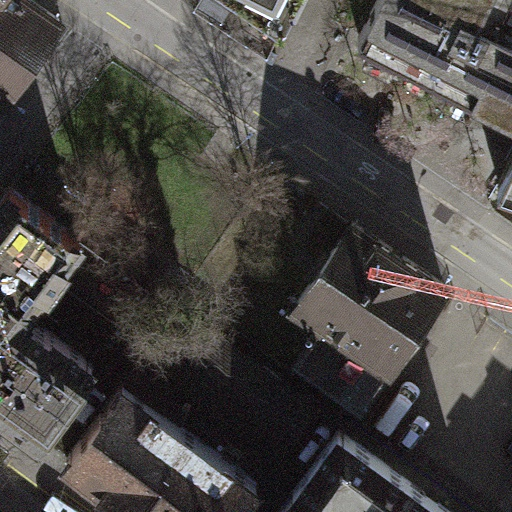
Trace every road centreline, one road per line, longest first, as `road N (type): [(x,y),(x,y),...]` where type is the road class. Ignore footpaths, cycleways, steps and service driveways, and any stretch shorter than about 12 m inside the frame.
road 1 (tertiary): [(511,280),(115,6)]
road 2 (residential): [(115,6),(0,149)]
